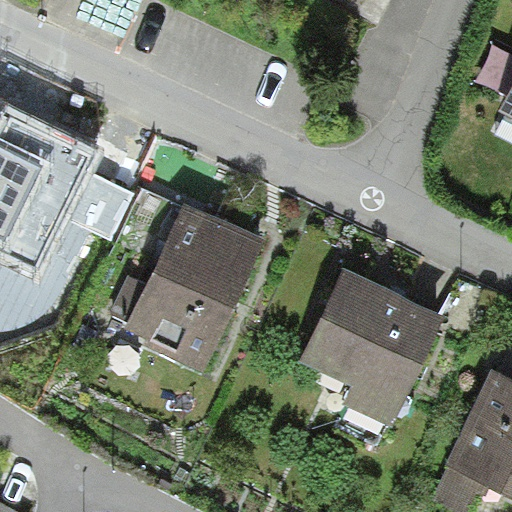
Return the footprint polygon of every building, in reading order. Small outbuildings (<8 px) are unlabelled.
[(238,102),(298,127),(319,78),(259,52),(238,102)] [(511,68),(493,107),(511,115),(511,68)] [(0,136),(0,245),(38,262),(87,155),(8,119),(0,136)] [(261,228),(181,192),(120,326),(201,363),(261,228)] [(433,307),(336,264),(297,349),(351,373),(342,393),(385,412),(433,307)] [(511,363),(495,355),(436,478),(493,505),(507,476),(511,477),(511,363)] [(29,511),(0,496),(0,511),(29,511)]
